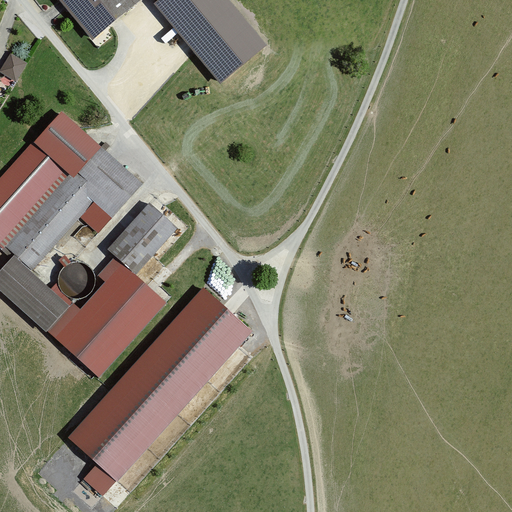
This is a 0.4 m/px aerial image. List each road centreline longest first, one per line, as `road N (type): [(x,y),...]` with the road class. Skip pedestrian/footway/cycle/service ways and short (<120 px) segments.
road 1 (residential): [(23,0),(236,263),(270,329),(295,407),(308,511)]
road 2 (track): [(236,263),(261,258),(305,227),(411,0)]
